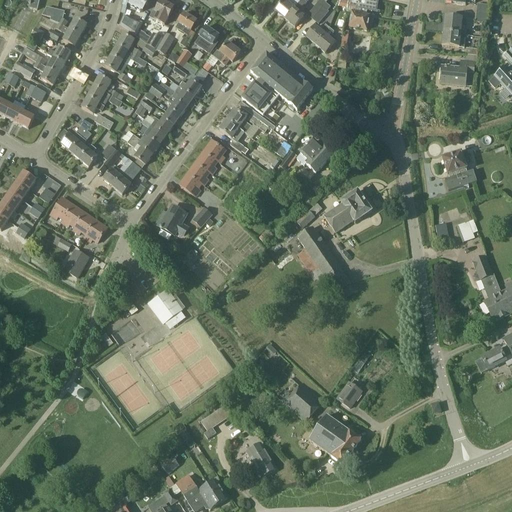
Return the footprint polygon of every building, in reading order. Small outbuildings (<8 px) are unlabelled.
[(33,0),(31,0),(30,4),(29,4),(29,6),(29,7),(29,10),(37,12),(40,2),(33,0)] [(131,1),(129,7),(142,13),(145,7),(146,7),(148,0),(131,0),(131,1)] [(285,0),(285,2),(275,13),(285,21),(302,1),(300,0),(294,0),(293,1),(291,0),(285,0)] [(302,1),(285,21),(294,29),(304,18),(299,14),(307,4),(303,0),(302,1)] [(320,0),(307,16),(312,20),(326,4),(329,0),(328,0),(320,0)] [(340,0),(340,2),(338,7),(347,8),(348,0),(340,0)] [(366,0),(348,0),(347,8),(354,9),(354,13),(352,13),(349,29),(367,32),(369,18),(366,17),(367,14),(367,11),(372,12),(379,2),(369,0),(366,0)] [(161,2),(155,13),(153,12),(149,19),(154,21),(164,26),(174,9),(161,2)] [(329,7),(326,4),(312,20),(318,26),(329,13),(327,12),(330,8),(329,7)] [(476,12),(489,14),(490,6),(477,5),(476,12)] [(46,8),(42,17),(51,19),(50,21),(58,25),(65,29),(68,23),(62,20),(63,18),(56,16),(57,11),(46,8)] [(488,25),(489,14),(476,12),(475,23),(488,25)] [(178,24),(175,30),(187,37),(191,32),(197,23),(184,14),(178,24)] [(442,34),(443,34),(461,36),(462,28),(465,28),(466,21),(462,21),(462,20),(454,19),(454,18),(444,17),(442,34)] [(69,31),(81,37),(87,26),(75,20),(69,31)] [(65,29),(58,25),(55,30),(66,36),(63,42),(74,48),(81,37),(65,29)] [(325,36),(328,33),(329,29),(325,26),(320,32),(315,28),(306,39),(316,47),(325,36)] [(219,37),(206,28),(199,38),(200,39),(195,45),(209,55),(217,44),(215,42),(219,37)] [(45,34),(36,29),(31,37),(40,42),(45,34)] [(57,42),(61,36),(51,30),(47,37),(57,42)] [(140,31),(136,38),(139,41),(146,46),(150,39),(146,36),(145,35),(140,31)] [(156,52),(166,35),(163,40),(153,34),(150,39),(146,46),(156,52)] [(466,37),(461,36),(443,34),(442,47),(459,49),(464,50),(465,41),(466,37)] [(175,40),(166,35),(156,52),(165,57),(175,40)] [(117,47),(139,59),(142,54),(131,48),(134,43),(123,36),(117,47)] [(335,44),(325,36),(316,47),(325,55),(335,44)] [(185,49),(189,43),(184,39),(180,46),(185,49)] [(216,51),(212,57),(225,67),(229,61),(232,64),(240,53),(227,44),(220,54),(216,51)] [(147,46),(145,48),(142,53),(152,59),(156,53),(147,46)] [(117,47),(111,57),(127,66),(130,61),(136,65),(139,59),(117,47)] [(50,51),(47,56),(53,59),(65,66),(71,55),(59,49),(56,54),(50,51)] [(22,56),(36,64),(43,68),(46,62),(39,58),(40,57),(26,50),(22,56)] [(179,59),(175,64),(182,69),(191,57),(184,52),(179,59)] [(173,54),(168,61),(175,65),(175,64),(179,59),(173,54)] [(258,80),(242,100),(255,111),(263,117),(279,97),(288,104),(288,105),(290,107),(288,108),(293,112),(295,110),(297,112),(313,92),(304,84),(304,85),(266,54),(250,74),(258,80)] [(111,57),(105,68),(116,74),(119,76),(120,76),(121,75),(122,75),(127,66),(111,57)] [(65,66),(53,59),(47,70),(59,76),(65,66)] [(442,68),(440,85),(465,88),(467,73),(474,74),(475,63),(461,62),(460,70),(442,68)] [(43,68),(36,64),(33,69),(44,75),(41,80),(53,87),(59,76),(47,70),(43,68)] [(206,64),(202,69),(208,73),(212,67),(206,64)] [(24,66),(19,73),(31,80),(35,72),(24,66)] [(171,71),(166,67),(162,74),(167,77),(171,71)] [(189,75),(177,67),(173,72),(185,81),(189,75)] [(494,79),(489,84),(494,89),(500,85),(505,90),(500,95),(505,101),(510,96),(510,97),(511,95),(511,74),(506,68),(494,79)] [(201,69),(196,78),(203,83),(209,75),(201,69)] [(159,84),(164,77),(159,73),(154,81),(159,84)] [(9,87),(14,77),(9,74),(4,84),(9,87)] [(119,76),(117,80),(118,80),(128,86),(132,80),(122,75),(120,77),(119,76)] [(19,80),(14,77),(9,87),(14,89),(19,80)] [(99,78),(93,88),(116,101),(121,103),(124,98),(108,90),(111,84),(99,78)] [(179,88),(194,99),(202,90),(191,82),(187,87),(182,84),(179,88)] [(194,99),(179,88),(175,94),(162,85),(159,89),(187,109),(194,99)] [(25,96),(30,99),(36,89),(30,86),(25,96)] [(155,86),(149,94),(155,98),(158,100),(163,98),(169,102),(168,104),(172,107),(169,111),(165,117),(176,125),(180,119),(187,109),(177,101),(159,89),(155,86)] [(116,101),(93,88),(87,99),(104,108),(107,103),(118,109),(121,104),(121,103),(116,101)] [(36,89),(30,99),(41,105),(46,95),(36,89)] [(139,95),(129,90),(127,95),(136,100),(139,95)] [(101,113),(104,108),(87,99),(81,109),(93,116),(96,110),(101,113)] [(135,115),(137,116),(139,117),(141,119),(141,118),(143,116),(146,111),(150,114),(154,109),(144,101),(140,107),(135,115)] [(1,102),(0,104),(0,115),(6,119),(12,108),(1,102)] [(17,125),(23,113),(12,108),(6,119),(17,125)] [(227,122),(244,134),(246,136),(252,128),(244,123),(246,120),(234,112),(227,122)] [(34,119),(23,113),(17,125),(28,131),(34,119)] [(113,125),(99,117),(94,124),(109,132),(113,125)] [(145,122),(166,138),(176,125),(165,117),(160,123),(154,119),(153,121),(148,118),(147,119),(145,121),(145,122)] [(268,130),(251,117),(247,122),(265,135),(268,130)] [(61,146),(70,154),(87,133),(93,127),(82,121),(78,125),(81,128),(73,139),(69,136),(64,132),(58,140),(63,144),(61,146)] [(166,138),(145,122),(142,126),(148,130),(148,131),(144,136),(159,147),(166,138)] [(237,144),(244,134),(227,122),(220,132),(233,142),(230,146),(241,155),(242,154),(245,156),(248,152),(246,150),(237,144)] [(87,133),(70,154),(80,162),(88,151),(83,147),(86,143),(91,136),(87,133)] [(140,142),(128,133),(125,137),(152,157),(159,147),(144,136),(140,142)] [(123,139),(122,140),(128,145),(134,150),(134,151),(138,154),(134,159),(137,161),(145,167),(152,157),(125,137),(124,137),(123,139)] [(210,150),(206,155),(218,164),(220,166),(225,160),(222,158),(226,153),(211,142),(207,148),(210,150)] [(283,160),(291,148),(284,143),(276,155),(283,160)] [(313,144),(301,156),(296,161),(304,168),(305,166),(308,168),(316,176),(332,158),(325,151),(323,153),(313,144)] [(109,146),(100,157),(107,163),(116,152),(109,146)] [(88,151),(80,162),(89,169),(98,159),(93,155),(96,151),(92,147),(88,151)] [(106,164),(104,166),(109,170),(111,168),(121,156),(116,152),(107,163),(106,164)] [(202,160),(198,166),(210,175),(212,177),(217,171),(214,169),(218,164),(206,155),(203,153),(200,158),(202,160)] [(297,157),(290,153),(279,168),(284,172),(287,168),(289,169),(297,157)] [(448,177),(449,180),(445,182),(448,193),(477,184),(473,172),(467,174),(466,171),(467,171),(461,154),(450,158),(448,156),(444,157),(443,160),(442,160),(448,177)] [(108,175),(103,181),(113,189),(128,171),(133,164),(129,161),(120,172),(114,168),(112,171),(111,172),(110,171),(107,175),(108,175)] [(232,163),(228,171),(237,176),(241,167),(232,163)] [(128,171),(113,189),(122,197),(131,187),(129,186),(141,171),(133,164),(128,171)] [(194,171),(190,177),(202,186),(204,188),(209,182),(206,180),(210,175),(198,166),(195,164),(191,169),(194,171)] [(16,184),(29,193),(36,182),(23,174),(16,184)] [(186,182),(181,188),(196,199),(201,193),(198,191),(202,186),(190,177),(187,175),(183,181),(186,182)] [(29,193),(16,184),(9,194),(22,203),(29,193)] [(46,190),(39,200),(48,206),(55,196),(46,190)] [(336,236),(354,223),(355,224),(371,213),(357,193),(341,204),(342,205),(323,218),(336,236)] [(15,213),(19,207),(22,203),(9,194),(3,204),(15,213)] [(51,215),(50,217),(57,222),(58,219),(63,222),(72,209),(73,207),(67,203),(66,205),(60,201),(51,215)] [(15,213),(3,204),(0,207),(0,216),(8,222),(15,213)] [(41,216),(45,211),(36,205),(32,210),(41,216)] [(309,212),(296,224),(302,231),(315,219),(313,217),(321,210),(317,206),(309,213),(309,212)] [(162,218),(156,227),(161,230),(161,232),(171,238),(172,236),(175,238),(176,235),(184,239),(189,230),(182,225),(187,217),(172,208),(165,220),(162,218)] [(63,222),(61,225),(68,230),(70,227),(75,230),(83,217),(85,215),(79,211),(77,213),(72,209),(63,222)] [(38,221),(38,220),(41,216),(32,210),(29,214),(37,220),(38,221)] [(27,236),(18,229),(9,223),(8,222),(0,216),(0,232),(1,233),(5,227),(24,241),(27,236)] [(75,230),(73,233),(79,237),(81,234),(86,238),(95,224),(96,222),(91,219),(89,220),(83,217),(75,230)] [(196,219),(193,222),(201,229),(204,226),(196,219)] [(456,228),(462,244),(474,239),(473,235),(477,233),(473,222),(469,224),(456,228)] [(86,238),(84,240),(91,245),(92,242),(98,245),(108,230),(101,226),(100,228),(95,224),(86,238)] [(21,225),(18,229),(27,236),(31,231),(21,225)] [(446,225),(434,228),(436,236),(448,234),(446,225)] [(313,229),(297,239),(305,251),(297,257),(310,276),(318,270),(321,274),(322,276),(324,279),(340,269),(313,229)] [(25,245),(15,237),(12,241),(13,241),(11,243),(16,247),(17,245),(23,248),(25,245)] [(52,245),(68,254),(72,247),(56,238),(52,245)] [(89,260),(75,252),(64,272),(78,280),(89,260)] [(485,258),(472,263),(480,283),(481,282),(488,301),(484,304),(494,323),(511,314),(501,295),(494,276),(492,276),(485,258)] [(511,289),(501,295),(511,314),(511,313),(511,289)] [(173,299),(167,292),(148,306),(163,326),(185,309),(176,297),(173,299)] [(138,312),(133,306),(127,310),(132,317),(138,312)] [(105,336),(101,339),(108,348),(112,345),(105,336)] [(482,360),(488,372),(505,363),(507,368),(511,365),(511,336),(503,341),(507,349),(500,352),(499,350),(482,360)] [(122,353),(137,346),(133,339),(118,345),(122,353)] [(364,354),(359,361),(365,364),(369,358),(364,354)] [(357,362),(352,372),(358,374),(362,364),(357,362)] [(362,393),(349,384),(337,401),(349,410),(362,393)] [(283,405),(290,412),(295,416),(305,425),(322,405),(300,386),(291,395),(283,405)] [(434,416),(441,414),(438,405),(431,407),(434,416)] [(226,406),(201,423),(207,433),(204,435),(207,441),(216,435),(213,430),(233,416),(226,406)] [(339,442),(353,452),(361,442),(326,417),(316,432),(334,444),(336,442),(339,444),(339,442)] [(185,431),(180,435),(186,444),(191,440),(185,431)] [(343,467),(353,452),(339,442),(339,444),(336,442),(334,444),(316,432),(309,443),(343,467)] [(191,441),(186,444),(190,450),(195,446),(191,441)] [(246,454),(262,480),(276,471),(261,445),(246,454)] [(173,459),(162,468),(168,476),(179,467),(173,459)] [(210,511),(218,506),(207,488),(202,491),(198,485),(195,488),(188,478),(176,485),(188,504),(187,504),(192,511),(198,511),(206,507),(210,511)] [(207,488),(218,506),(228,500),(216,482),(207,488)] [(170,490),(163,495),(171,507),(178,503),(170,490)] [(168,509),(162,499),(152,506),(155,511),(171,511),(169,509),(168,509)]
